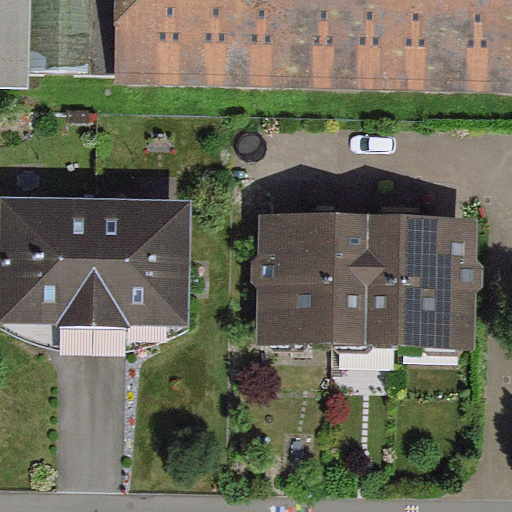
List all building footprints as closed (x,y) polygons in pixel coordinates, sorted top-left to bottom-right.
[(0,0),(0,91),(19,92),(22,0),(0,0)] [(511,0),(106,0),(105,94),(511,102),(511,0)] [(96,205),(8,204),(7,316),(94,317),(96,205)] [(183,206),(96,205),(94,317),(181,318),(183,206)] [(336,349),(336,228),(273,227),(273,349),(336,349)] [(398,349),(399,228),(336,228),(336,349),(398,349)] [(461,349),(462,228),(399,228),(398,349),(461,349)]
